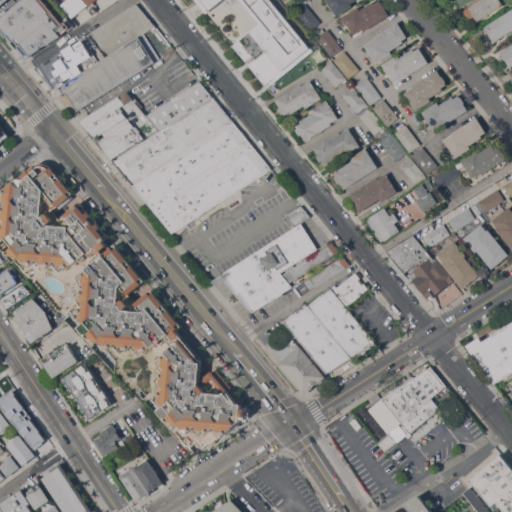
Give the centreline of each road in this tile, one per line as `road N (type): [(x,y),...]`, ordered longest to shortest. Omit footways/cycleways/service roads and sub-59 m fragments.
road 1 (residential): [(158,0),(511,431)]
road 2 (tertiary): [(511,283),(155,511)]
road 3 (secondary): [(120,511),(0,331)]
road 4 (tertiary): [(102,191),(231,346)]
road 5 (residential): [(412,0),(511,120)]
